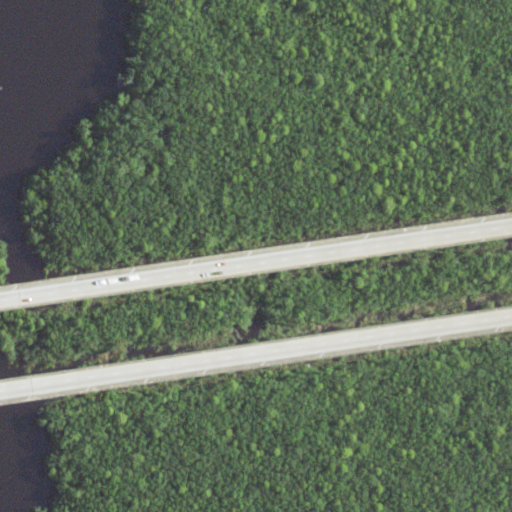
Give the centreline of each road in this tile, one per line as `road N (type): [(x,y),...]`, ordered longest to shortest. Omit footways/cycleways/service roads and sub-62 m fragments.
road 1 (motorway): [(0,391),(511,317)]
road 2 (motorway): [(511,228),(0,302)]
